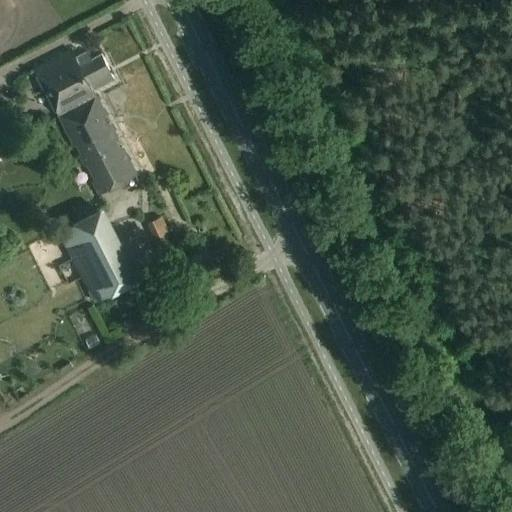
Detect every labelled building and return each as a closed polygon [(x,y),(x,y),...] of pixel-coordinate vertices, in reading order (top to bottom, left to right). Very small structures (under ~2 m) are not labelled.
[(35,70),(59,116),(96,97),(93,91),(114,80),(110,71),(102,55),(92,59),(89,52),(76,58),(72,51),(35,70)] [(96,97),(59,116),(99,194),(136,176),(96,97)] [(110,205),(118,224),(135,217),(127,198),(110,205)] [(60,230),(96,302),(141,280),(106,208),(60,230)] [(161,217),(149,222),(155,237),(168,232),(161,217)]
